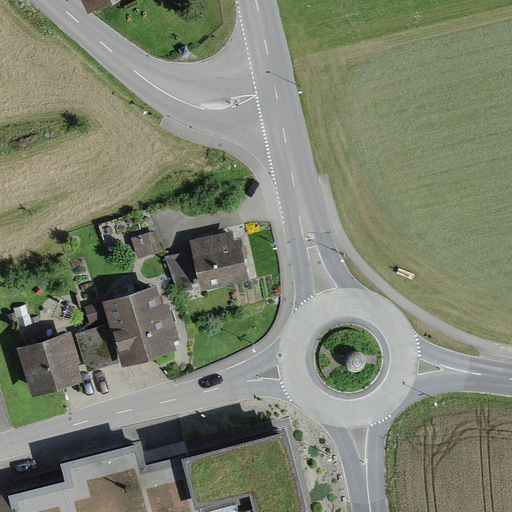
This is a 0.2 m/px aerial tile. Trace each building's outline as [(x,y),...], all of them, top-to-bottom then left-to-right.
[(87,0),(92,9),(112,0),(87,0)] [(236,235),(192,245),(203,292),(247,282),(236,235)] [(156,291),(103,306),(119,364),(172,350),(156,291)] [(65,333),(21,345),(35,392),(78,380),(65,333)] [(64,486),(0,502),(0,511),(305,511),(285,428),(141,464),(135,443),(58,462),(64,486)]
